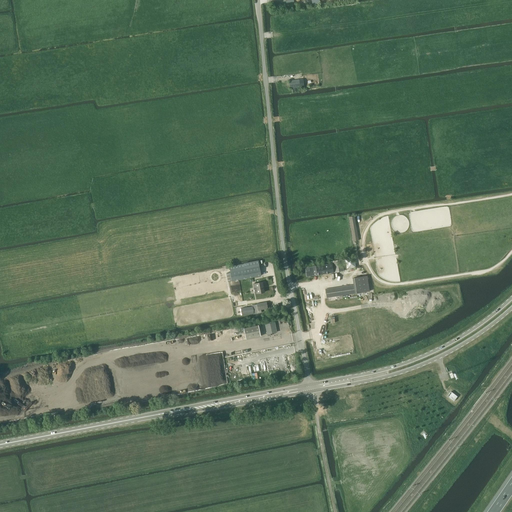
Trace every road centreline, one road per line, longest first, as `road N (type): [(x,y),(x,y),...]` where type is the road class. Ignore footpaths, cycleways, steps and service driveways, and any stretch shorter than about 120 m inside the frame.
road 1 (unclassified): [(312,387),(282,245),(258,0)]
road 2 (secondary): [(0,445),(312,387)]
road 3 (secondary): [(511,297),(463,335),(349,381)]
road 4 (secondary): [(349,381),(400,373),(438,356),(511,308)]
